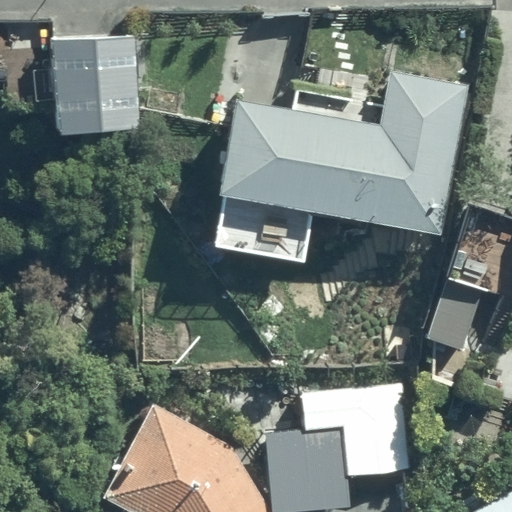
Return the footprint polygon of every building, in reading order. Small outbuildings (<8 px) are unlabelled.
[(250,30),(205,23),(193,98),(238,106),(244,74),(250,30)] [(130,35),(61,38),(64,121),(133,119),(130,35)] [(299,83),(244,74),(238,106),(226,188),(451,223),(474,77),(395,65),(387,121),(295,106),(299,83)] [(343,424),(344,471),(413,469),(410,382),(308,385),(309,425),(343,424)] [(157,399),(111,492),(143,511),(276,511),(236,443),(157,399)] [(511,511),(511,491),(474,511),(475,511),(511,511)]
